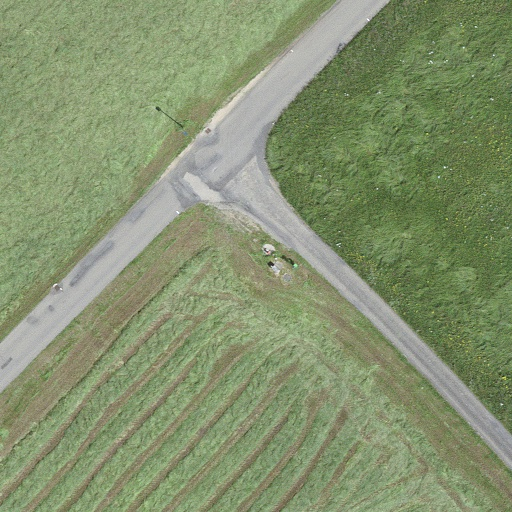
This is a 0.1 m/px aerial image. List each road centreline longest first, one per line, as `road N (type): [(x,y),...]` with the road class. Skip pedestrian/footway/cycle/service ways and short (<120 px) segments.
road 1 (unclassified): [(0,368),(372,0)]
road 2 (track): [(511,453),(219,158)]
